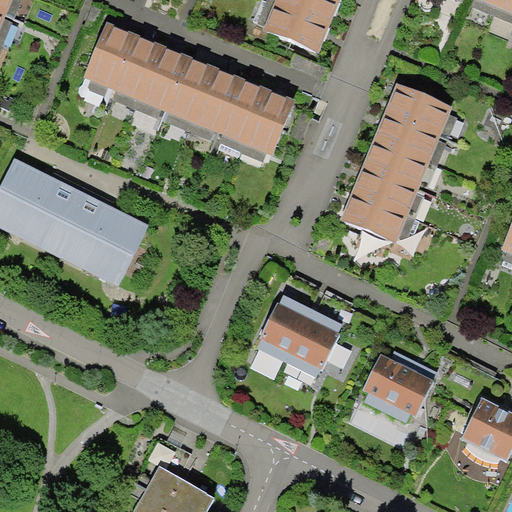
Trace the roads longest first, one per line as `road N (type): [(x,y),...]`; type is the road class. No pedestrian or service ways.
road 1 (residential): [(262,246),(300,218),(389,0)]
road 2 (residential): [(511,366),(262,246)]
road 3 (residential): [(190,408),(0,311)]
road 4 (residential): [(262,246),(190,408)]
